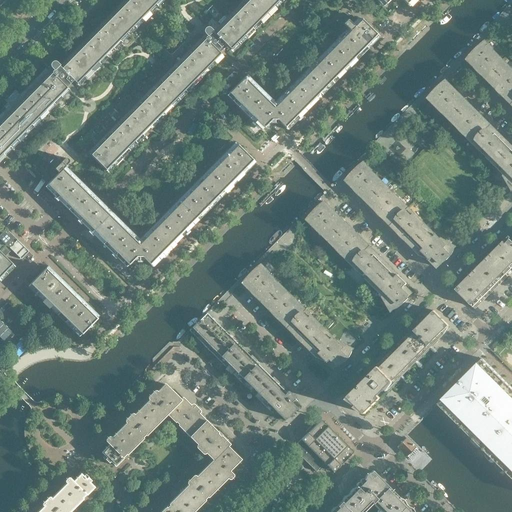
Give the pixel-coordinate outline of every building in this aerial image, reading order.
[(136,114),(143,107),(150,100),(157,93),(164,85),(172,78),(179,71),(186,64),(200,49),(208,41),(212,45),(214,43),(215,43),(218,39),(217,38),(254,0),(128,0),(60,69),(55,63),(54,63),(53,63),(52,63),(51,63),(50,64),(50,65),(50,66),(50,67),(51,68),(53,70),(0,124),(0,276),(12,264),(5,256),(11,250),(9,248),(17,240),(8,231),(0,223),(0,155),(9,147),(11,149),(28,166),(30,168),(31,169),(33,171),(36,173),(38,174),(40,176),(42,173),(50,181),(62,169),(68,163),(79,173),(93,159),(92,158),(100,151),(107,143),(114,136),(121,129),(129,122),(136,114)] [(230,50),(278,0),(254,0),(217,38),(218,39),(226,46),(229,50),(230,50)] [(365,47),(376,35),(361,19),(358,22),(355,20),(351,25),(346,20),(342,24),(348,30),(348,31),(349,31),(338,43),(353,58),(364,47),(365,47)] [(198,76),(220,54),(219,52),(222,49),(226,46),(218,39),(215,43),(214,43),(212,45),(208,41),(200,49),(186,64),(198,76)] [(508,66),(492,50),(493,49),(485,41),(477,49),(476,49),(474,50),(474,51),(473,52),(472,54),(467,59),(474,67),(475,69),(478,72),(480,74),(483,76),(491,84),(508,66)] [(353,58),(338,43),(326,54),(342,70),(342,69),(353,58)] [(284,128),(342,70),(326,54),(274,107),(267,101),(252,116),(263,127),(263,128),(271,120),(276,120),(284,128)] [(198,76),(186,64),(179,71),(191,83),(198,76)] [(511,69),(508,66),(491,84),(496,88),(495,89),(496,90),(498,92),(499,93),(502,96),(504,98),(505,97),(511,104),(511,69)] [(191,83),(179,71),(172,78),(184,90),(191,83)] [(184,90),(172,78),(164,85),(177,98),(184,90)] [(240,105),(255,89),(248,82),(243,78),(228,93),(228,94),(229,94),(240,105)] [(470,105),(446,82),(445,81),(438,88),(436,88),(435,89),(434,90),(434,91),(433,93),(427,99),(428,100),(435,107),(436,106),(452,122),(470,105)] [(177,98),(164,85),(157,93),(170,105),(177,98)] [(252,116),(267,101),(255,89),(240,105),(252,116)] [(170,105),(157,93),(150,100),(162,112),(170,105)] [(162,112),(150,100),(143,107),(155,119),(162,112)] [(493,128),(470,105),(452,122),(476,146),(493,128)] [(155,119),(143,107),(136,114),(148,127),(155,119)] [(148,127),(136,114),(129,122),(141,134),(148,127)] [(141,134),(129,122),(121,129),(134,141),(141,134)] [(511,156),(511,146),(493,128),(476,146),(499,169),(511,156)] [(134,141),(121,129),(114,136),(127,148),(134,141)] [(127,148),(114,136),(107,143),(119,156),(127,148)] [(119,156),(107,143),(100,151),(112,163),(119,156)] [(241,172),(253,160),(237,145),(225,157),(214,168),(229,183),(240,172),(241,172)] [(112,163),(100,151),(92,158),(93,159),(105,171),(105,170),(112,163)] [(511,156),(499,169),(502,171),(501,172),(511,190),(511,189),(511,156)] [(387,187),(371,171),(372,170),(364,162),(356,170),(355,170),(353,171),(353,172),(352,173),(351,175),(346,180),(353,188),(354,190),(356,192),(357,193),(359,195),(362,197),(370,205),(387,187)] [(229,183),(214,168),(202,180),(218,195),(229,183)] [(136,242),(139,240),(111,212),(108,214),(100,206),(93,199),(62,169),(50,181),(46,184),(85,222),(128,265),(136,257),(141,257),(149,265),(195,218),(179,203),(138,244),(136,242)] [(218,195),(202,180),(191,191),(206,206),(218,195)] [(411,211),(387,187),(370,205),(375,209),(374,210),(376,212),(379,215),(381,217),(383,219),(384,218),(393,228),(411,211)] [(206,206),(191,191),(180,203),(180,202),(179,203),(195,218),(206,206)] [(349,226),(326,203),(325,202),(317,209),(316,210),(314,210),(313,211),(313,213),(312,214),(306,220),(314,228),(315,227),(332,243),(349,226)] [(434,234),(411,211),(393,228),(397,232),(399,235),(401,237),(404,239),(405,241),(406,240),(417,251),(434,234)] [(372,249),(363,240),(349,226),(332,243),(355,267),(372,249)] [(511,232),(455,289),(475,309),(480,304),(478,302),(501,279),(503,281),(510,274),(508,272),(511,267),(511,232)] [(446,256),(455,247),(441,239),(440,240),(434,234),(417,251),(419,253),(418,254),(419,254),(419,255),(420,255),(421,256),(423,257),(424,258),(426,258),(428,259),(437,267),(447,257),(446,256)] [(29,252),(17,240),(9,248),(11,250),(21,259),(29,252)] [(396,273),(372,249),(355,267),(378,290),(396,273)] [(285,289),(269,273),(270,273),(262,265),(254,272),(253,272),(251,273),(251,274),(250,275),(249,277),(244,283),(268,307),(285,289)] [(97,319),(74,297),(53,276),(53,275),(55,273),(48,266),(46,269),(45,268),(30,284),(37,291),(59,312),(59,313),(81,335),(97,319)] [(412,293),(405,286),(407,284),(396,273),(378,290),(381,293),(380,293),(391,311),(400,302),(401,303),(412,293)] [(309,313),(285,289),(268,307),(291,330),(309,313)] [(387,392),(429,350),(439,340),(436,338),(448,325),(434,311),(365,379),(383,396),(387,392)] [(197,339),(214,321),(208,315),(206,313),(189,331),(191,333),(197,339)] [(338,342),(309,313),(291,330),(317,355),(316,356),(317,357),(318,358),(319,359),(320,359),(322,360),(324,361),(326,361),(335,370),(345,359),(344,358),(353,349),(339,341),(338,342)] [(204,346),(221,328),(214,321),(197,339),(204,346)] [(211,353),(228,335),(221,328),(204,346),(211,353)] [(218,360),(235,343),(228,335),(211,353),(218,360)] [(225,367),(242,350),(235,343),(218,360),(225,367)] [(232,374),(249,357),(242,350),(225,367),(232,374)] [(240,382),(257,364),(249,357),(232,374),(240,382)] [(511,388),(482,358),(437,404),(511,478),(511,388)] [(247,389),(264,371),(257,364),(240,382),(247,389)] [(254,396),(271,379),(264,371),(247,389),(254,396)] [(262,403),(279,386),(271,379),(254,396),(262,403)] [(381,398),(383,396),(365,379),(348,397),(365,414),(381,398)] [(127,454),(157,424),(159,425),(166,417),(173,424),(175,422),(190,437),(206,421),(182,398),(180,400),(164,384),(110,438),(111,439),(107,443),(109,445),(101,452),(107,458),(105,459),(108,462),(110,461),(115,466),(123,458),(125,460),(129,456),(127,454)] [(296,408),(289,401),(294,397),(287,391),(286,393),(279,386),(262,403),(269,411),(272,408),(284,420),(296,408)] [(353,452),(340,439),(320,420),(314,426),(312,424),(305,431),(307,433),(292,448),(316,472),(320,467),(322,465),(326,465),(333,472),(340,465),(344,465),(344,462),(353,452)] [(237,456),(227,446),(229,444),(206,421),(190,437),(212,460),(205,468),(221,484),(231,474),(229,471),(236,463),(233,460),(237,456)] [(418,451),(415,448),(405,438),(396,447),(406,457),(407,456),(410,459),(418,451)] [(197,508),(221,484),(205,468),(181,492),(197,508)] [(363,511),(372,503),(388,487),(372,471),(370,472),(369,473),(368,473),(367,474),(366,474),(366,475),(365,476),(365,477),(364,478),(363,479),(363,478),(359,481),(358,482),(359,483),(355,488),(353,488),(353,489),(352,489),(351,490),(350,490),(350,491),(349,492),(349,493),(347,495),(346,496),(345,496),(344,497),(343,497),(343,498),(342,499),(342,500),(341,501),(336,507),(335,507),(333,508),(332,509),(331,510),(331,511),(330,511),(363,511)] [(75,506),(79,501),(82,499),(84,501),(88,497),(86,495),(94,487),(89,482),(90,481),(87,478),(86,479),(80,474),(73,481),(71,480),(67,483),(66,483),(36,511),(78,511),(79,511),(75,506)] [(434,480),(463,511),(464,511),(465,511),(466,511),(467,511),(468,511),(468,510),(469,509),(470,508),(470,507),(470,506),(440,476),(439,476),(438,476),(437,477),(436,478),(435,478),(435,479),(435,480),(434,480)] [(399,511),(406,505),(405,504),(405,503),(404,502),(404,501),(403,500),(402,500),(401,499),(400,498),(399,498),(388,487),(372,503),(380,511),(399,511)] [(192,511),(197,508),(181,492),(160,511),(192,511)]
